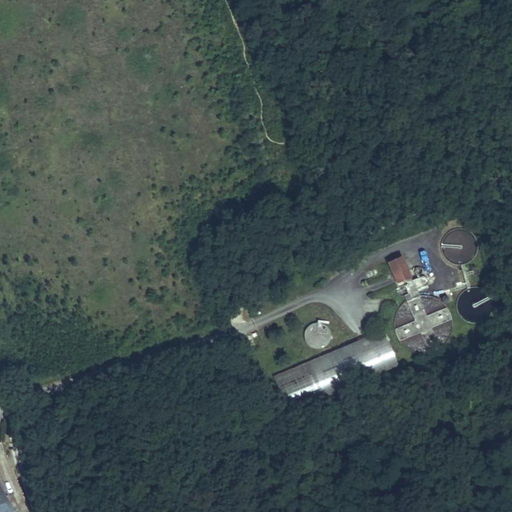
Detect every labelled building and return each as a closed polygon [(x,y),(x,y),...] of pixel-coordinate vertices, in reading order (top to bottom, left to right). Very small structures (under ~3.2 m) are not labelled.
[(469,262),(475,256),(478,247),(476,240),(472,233),(467,230),(460,228),(453,229),(446,234),(441,242),(441,251),(446,259),(452,263),(458,265),(469,262)] [(410,277),(402,257),(388,263),(397,283),(410,277)] [(492,298),(482,288),(468,288),(458,298),(457,312),(467,322),(482,322),(492,312),(492,298)] [(427,293),(413,295),(407,298),(401,304),(396,313),(395,326),(400,339),(406,345),(417,351),(429,351),(441,346),(448,339),(453,327),(452,314),(446,303),(435,295),(427,293)] [(319,320),(314,321),(309,323),(305,329),(305,338),(310,345),(317,347),(325,345),(329,341),(331,333),(330,328),(326,323),(319,320)] [(397,366),(382,331),(273,376),(288,411),(397,366)] [(0,505),(9,501),(0,484),(0,505)] [(0,511),(13,511),(14,511),(9,501),(0,505),(0,511)]
